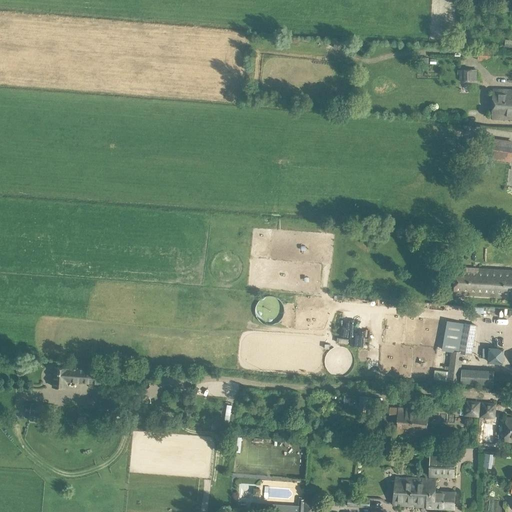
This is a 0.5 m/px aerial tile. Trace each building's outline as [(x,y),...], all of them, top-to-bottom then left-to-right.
[(477,60),(492,60),(492,50),(477,50),(477,60)] [(476,80),(476,70),(459,70),(459,80),(476,80)] [(511,89),(493,89),(492,118),(511,118),(511,89)] [(457,267),(454,293),(511,296),(511,270),(484,268),(457,267)] [(446,333),(443,350),(450,351),(446,381),(459,383),(462,353),(471,355),(477,325),(464,323),(462,336),(446,333)] [(68,382),(105,385),(106,370),(53,367),(52,387),(67,389),(68,382)] [(461,383),(509,386),(510,373),(494,372),(494,370),(462,368),(461,383)] [(434,371),(434,380),(445,382),(446,372),(434,371)] [(354,409),(370,412),(372,397),(356,395),(346,394),(345,400),(347,400),(346,408),(354,409)] [(465,401),(464,415),(478,416),(479,403),(465,401)] [(103,402),(99,407),(99,414),(104,417),(111,417),(115,411),(114,405),(110,402),(103,402)] [(52,405),(31,403),(30,413),(52,414),(52,405)] [(481,403),(480,416),(493,417),(494,404),(481,403)] [(398,416),(396,433),(427,435),(429,410),(390,407),(390,415),(398,416)] [(307,429),(316,431),(318,421),(309,420),(307,429)] [(430,476),(455,477),(455,457),(431,456),(430,476)] [(435,508),(436,492),(437,479),(397,477),(393,506),(426,508),(435,508)] [(455,493),(436,492),(435,508),(455,508),(455,493)] [(348,506),(370,507),(371,498),(348,497),(348,506)]
